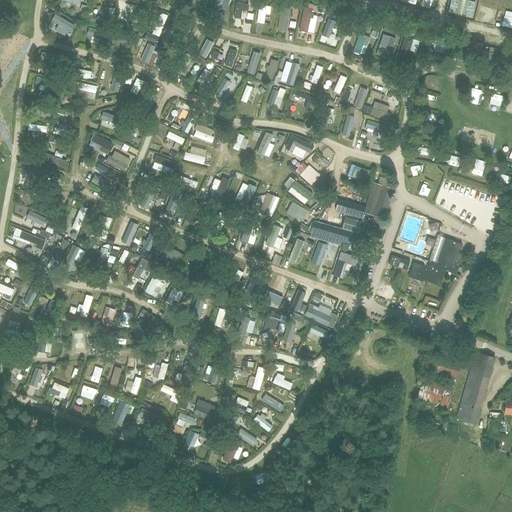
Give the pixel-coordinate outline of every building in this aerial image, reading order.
[(249,19),(251,0),(248,0),(243,0),(241,18),(249,19)] [(455,13),(457,0),(450,0),(448,12),(455,13)] [(471,17),(475,2),(467,0),(464,15),(471,17)] [(267,2),(264,19),(273,21),(276,3),(267,2)] [(315,29),(320,7),(311,5),(306,27),(315,29)] [(66,14),(64,19),(78,26),(81,21),(66,14)] [(341,36),(346,19),(335,16),(330,33),(341,36)] [(94,29),(102,32),(104,26),(96,23),(94,29)] [(368,51),(374,34),(367,31),(360,49),(368,51)] [(390,32),(386,43),(396,46),(400,35),(390,32)] [(418,50),(423,38),(415,35),(410,47),(418,50)] [(214,54),(221,40),(214,36),(208,51),(214,54)] [(234,57),(240,59),(246,45),(239,43),(234,57)] [(262,70),(267,54),(259,52),(254,68),(262,70)] [(182,67),(187,72),(199,57),(194,53),(182,67)] [(280,78),(286,58),(277,56),(271,75),(280,78)] [(324,81),(330,64),(324,62),(318,79),(324,81)] [(297,64),(295,79),(301,80),(304,65),(297,64)] [(204,79),(209,82),(217,69),(212,66),(204,79)] [(347,91),(354,75),(347,72),(341,88),(347,91)] [(230,75),(223,91),(229,94),(236,78),(230,75)] [(445,89),(448,79),(434,75),(431,85),(445,89)] [(86,80),(85,88),(104,90),(105,82),(86,80)] [(254,100),(260,84),(254,82),(248,98),(254,100)] [(275,102),(281,103),(286,88),(280,86),(275,102)] [(300,86),(300,97),(308,97),(308,86),(300,86)] [(369,106),(375,89),(368,87),(362,103),(369,106)] [(484,87),(480,94),(486,97),(490,89),(484,87)] [(498,90),(496,101),(505,103),(508,92),(498,90)] [(432,104),(441,102),(440,95),(431,96),(432,104)] [(393,110),(395,101),(380,99),(378,112),(385,113),(386,109),(393,110)] [(328,120),(335,122),(340,107),(333,105),(328,120)] [(115,124),(117,120),(121,121),(124,113),(114,109),(109,121),(115,124)] [(351,127),(358,128),(360,112),(354,111),(351,127)] [(193,114),(187,126),(195,130),(201,118),(193,114)] [(219,141),(222,134),(202,127),(200,133),(219,141)] [(175,129),(173,135),(190,141),(192,136),(175,129)] [(117,145),(120,140),(102,131),(99,137),(117,145)] [(292,151),(295,145),(310,152),(313,146),(291,135),(285,147),(292,151)] [(132,168),(138,157),(121,148),(115,158),(132,168)] [(192,151),(191,158),(212,160),(212,153),(192,151)] [(56,159),(70,165),(73,158),(59,152),(56,159)] [(307,172),(319,182),(328,172),(316,162),(307,172)] [(451,192),(454,168),(423,164),(420,177),(432,179),(432,174),(444,176),(442,190),(451,192)] [(188,173),(186,179),(203,184),(204,178),(188,173)] [(295,189),(312,201),(317,194),(299,182),(295,189)] [(382,225),(383,219),(384,219),(393,189),(372,183),(365,206),(363,213),(374,216),(373,222),(382,225)] [(279,192),(274,212),(281,214),(286,194),(279,192)] [(349,194),(348,199),(362,203),(364,198),(349,194)] [(295,205),(303,210),(301,213),(315,222),(321,212),(299,198),(295,205)] [(343,213),(362,218),(363,213),(365,206),(347,201),(343,213)] [(106,234),(113,236),(120,216),(113,214),(106,234)] [(361,221),(347,217),(343,230),(358,233),(361,221)] [(130,240),(136,243),(143,222),(135,219),(131,229),(134,230),(130,240)] [(296,236),(289,233),(292,225),(284,223),(278,243),(292,247),(296,236)] [(308,233),(354,246),(357,235),(311,223),(308,233)] [(386,229),(366,223),(364,230),(367,231),(366,234),(383,239),(386,229)] [(35,247),(42,250),(46,239),(21,230),(18,237),(24,239),(36,244),(35,247)] [(157,231),(150,245),(156,248),(163,235),(157,231)] [(306,254),(311,238),(305,235),(300,252),(306,254)] [(354,246),(352,251),(363,254),(367,238),(357,235),(354,246)] [(422,280),(439,286),(444,271),(456,274),(462,255),(458,253),(461,244),(445,238),(437,261),(429,258),(427,264),(427,263),(425,267),(413,262),(408,277),(422,282),(422,280)] [(321,260),(328,261),(330,243),(324,242),(321,260)] [(178,252),(166,246),(165,247),(160,245),(158,250),(163,253),(159,261),(171,266),(178,252)] [(361,267),(364,259),(341,252),(333,275),(341,277),(345,262),(361,267)] [(409,261),(391,255),(388,263),(406,269),(409,261)] [(23,266),(26,260),(15,256),(13,262),(23,266)] [(146,276),(154,259),(148,256),(141,273),(146,276)] [(159,288),(167,289),(169,276),(161,275),(159,288)] [(5,279),(2,286),(20,293),(22,286),(5,279)] [(290,295),(296,282),(290,279),(284,292),(290,295)] [(185,299),(186,285),(178,285),(177,299),(185,299)] [(31,300),(38,303),(45,290),(38,287),(31,300)] [(200,316),(208,317),(211,296),(203,295),(200,316)] [(0,308),(12,314),(15,308),(0,301),(0,308)] [(228,324),(233,306),(227,305),(222,322),(228,324)] [(323,323),(327,325),(331,317),(309,307),(305,315),(319,321),(318,324),(322,326),(323,323)] [(299,334),(302,321),(297,320),(294,333),(299,334)] [(91,330),(84,330),(83,345),(91,345),(91,330)] [(46,348),(56,349),(58,339),(48,337),(46,348)] [(388,372),(394,358),(375,350),(369,364),(388,372)] [(475,352),(456,418),(476,425),(495,358),(475,352)] [(460,365),(432,357),(428,371),(456,379),(460,365)] [(21,368),(37,371),(38,362),(23,359),(21,368)] [(170,359),(166,375),(172,376),(176,360),(170,359)] [(51,382),(56,367),(43,363),(39,378),(51,382)] [(267,364),(260,384),(268,387),(274,366),(267,364)] [(110,378),(113,369),(104,365),(100,374),(110,378)] [(222,380),(226,369),(214,365),(210,375),(222,380)] [(121,369),(118,383),(127,385),(130,371),(121,369)] [(146,391),(149,374),(143,373),(140,389),(146,391)] [(283,373),(281,381),(299,386),(301,378),(283,373)] [(417,398),(447,407),(453,388),(422,379),(417,398)] [(92,381),(89,392),(101,396),(104,385),(92,381)] [(180,392),(178,396),(186,400),(190,392),(171,382),(168,387),(180,392)] [(110,400),(120,402),(123,393),(112,391),(110,400)] [(272,398),(288,406),(291,400),(275,393),(272,398)] [(132,397),(127,406),(136,411),(141,403),(132,397)] [(197,405),(193,414),(206,419),(204,424),(211,427),(217,413),(218,413),(220,408),(198,399),(196,405),(197,405)] [(244,399),(241,404),(253,410),(255,405),(244,399)] [(262,416),(276,428),(281,423),(266,410),(262,416)] [(488,418),(486,435),(497,436),(499,419),(488,418)] [(262,443),(266,436),(250,425),(245,431),(262,443)] [(202,428),(196,442),(202,444),(208,431),(202,428)] [(304,484),(323,491),(326,483),(308,476),(304,484)]
